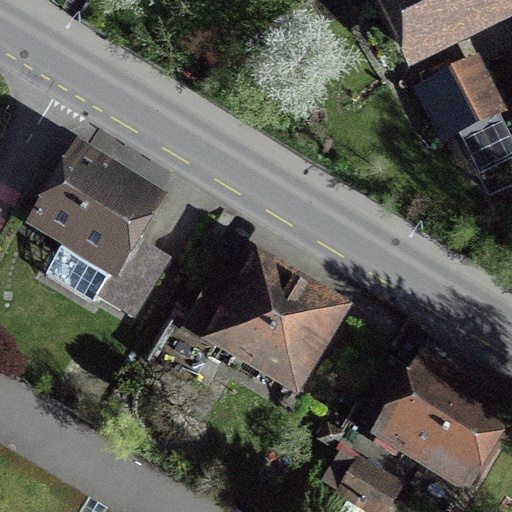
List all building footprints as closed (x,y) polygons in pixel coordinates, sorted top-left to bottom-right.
[(511,33),(511,0),(404,0),(410,10),(401,15),(431,74),(511,33)] [(484,74),(426,101),(451,153),(509,126),(484,74)] [(130,242),(159,193),(77,145),(32,222),(104,264),(90,288),(120,305),(151,254),(130,242)] [(342,298),(256,249),(239,280),(214,266),(180,326),(290,389),(342,298)] [(476,497),(511,435),(511,419),(441,379),(399,451),(476,497)] [(0,511),(88,511),(0,457),(0,511)] [(348,511),(392,511),(400,497),(345,467),(326,500),(348,511)]
